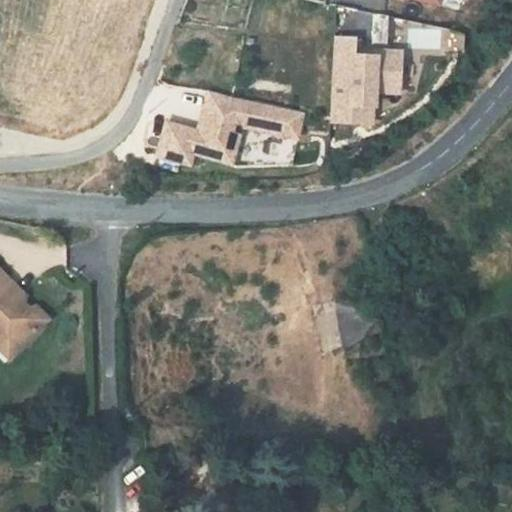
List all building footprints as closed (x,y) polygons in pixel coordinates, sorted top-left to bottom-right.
[(383,45),(383,14),(369,14),(369,45),(383,45)] [(392,96),(395,51),(348,48),(349,36),(328,34),(322,125),(366,128),(368,94),(392,96)] [(228,167),(236,130),(292,143),(299,110),(191,86),(183,123),(164,119),(158,144),(168,146),(165,160),(186,165),(187,158),(228,167)] [(289,166),(291,143),(248,139),(246,162),(289,166)] [(27,323),(0,293),(0,305),(1,306),(23,327),(27,323)] [(0,348),(23,327),(1,306),(0,305),(0,348)] [(315,310),(322,354),(341,351),(334,307),(315,310)]
